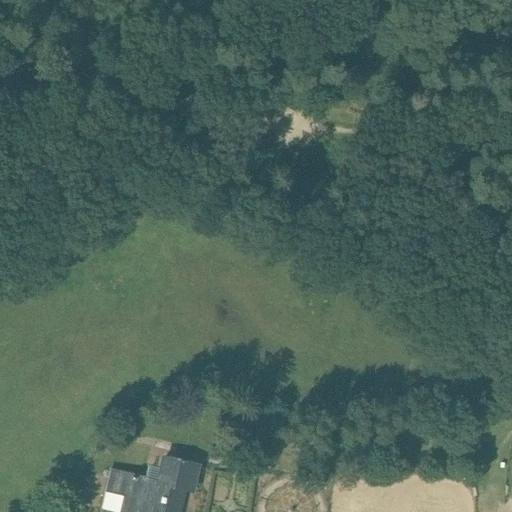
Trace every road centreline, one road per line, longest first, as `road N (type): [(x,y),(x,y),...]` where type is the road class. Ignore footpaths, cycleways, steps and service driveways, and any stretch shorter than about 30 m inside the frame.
road 1 (track): [(66,88),(511,137)]
road 2 (track): [(66,88),(168,41),(308,0)]
